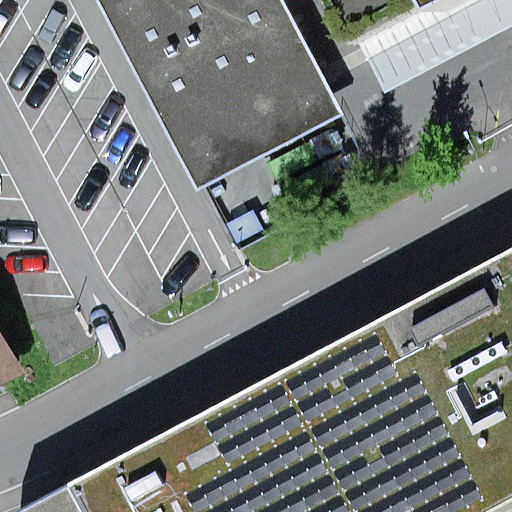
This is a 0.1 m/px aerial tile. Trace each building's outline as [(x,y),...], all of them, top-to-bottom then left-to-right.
[(104,0),(204,188),(341,116),(279,0),(104,0)] [(511,0),(388,0),(394,10),(413,0),(460,0),(473,23),(511,2),(511,0)] [(511,261),(375,335),(470,511),(504,511),(511,508),(511,261)] [(0,384),(21,374),(0,332),(0,384)] [(83,490),(95,511),(470,511),(375,335),(83,490)] [(95,511),(83,490),(42,511),(95,511)]
